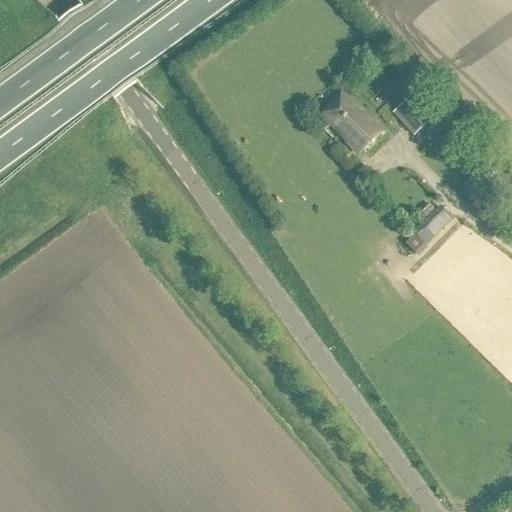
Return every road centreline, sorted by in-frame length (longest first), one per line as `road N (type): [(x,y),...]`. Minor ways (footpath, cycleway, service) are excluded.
road 1 (tertiary): [(431,511),(59,0)]
road 2 (trunk): [(0,157),(213,0)]
road 3 (trunk): [(143,0),(0,105)]
